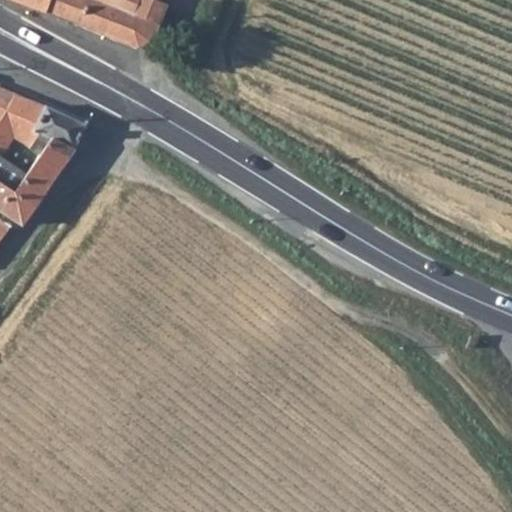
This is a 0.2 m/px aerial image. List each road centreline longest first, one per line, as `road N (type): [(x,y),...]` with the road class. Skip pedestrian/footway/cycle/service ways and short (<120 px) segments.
road 1 (secondary): [(140,103),(364,246),(511,319)]
road 2 (residential): [(140,103),(0,275)]
road 3 (secondary): [(0,29),(140,103)]
